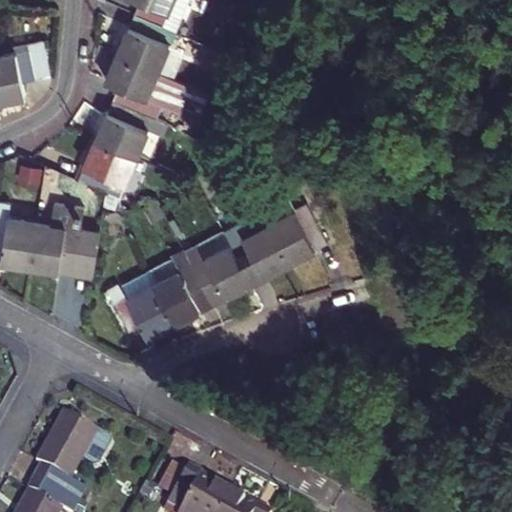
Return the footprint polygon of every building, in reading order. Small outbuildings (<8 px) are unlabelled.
[(174,33),(179,20),(168,15),(173,0),(138,0),(140,1),(133,16),(161,27),(174,33)] [(173,0),(168,15),(179,20),(187,0),(173,0)] [(133,16),(115,55),(157,73),(174,33),(161,27),(133,16)] [(29,50),(0,56),(0,101),(26,96),(24,81),(51,76),(43,39),(27,42),(29,50)] [(140,113),(155,119),(160,106),(158,104),(165,85),(164,84),(167,78),(157,73),(115,55),(104,81),(120,89),(114,102),(140,113)] [(159,134),(163,123),(155,119),(140,113),(114,102),(97,140),(137,158),(149,131),(159,134)] [(126,182),(137,158),(97,140),(79,181),(106,194),(114,177),(126,182)] [(264,212),(271,226),(299,212),(292,198),(264,212)] [(12,206),(0,203),(0,246),(4,247),(3,262),(32,266),(38,224),(10,220),(12,206)] [(271,226),(291,266),(329,245),(309,207),(299,212),(271,226)] [(38,224),(32,266),(94,277),(99,233),(38,224)] [(291,266),(271,226),(245,239),(251,252),(238,258),(252,285),(291,266)] [(200,244),(201,246),(206,259),(232,246),(225,232),(200,244)] [(206,259),(201,246),(187,254),(212,305),(252,285),(238,258),(232,246),(206,259)] [(212,305),(187,254),(174,259),(180,271),(153,285),(173,324),(212,305)] [(173,324),(153,285),(125,299),(119,286),(109,291),(129,330),(138,325),(145,338),(173,324)] [(61,511),(78,511),(88,493),(71,482),(97,433),(64,415),(22,490),(29,494),(61,511)] [(221,511),(230,497),(203,482),(204,479),(190,472),(170,509),(176,511),(221,511)] [(61,511),(29,494),(19,511),(61,511)] [(256,511),(230,497),(221,511),(263,511),(259,509),(257,511),(256,511)]
